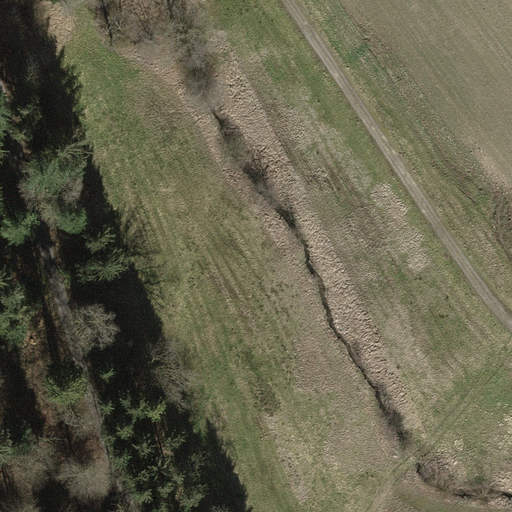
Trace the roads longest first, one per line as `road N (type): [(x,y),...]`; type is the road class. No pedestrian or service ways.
road 1 (track): [(131,511),(0,102)]
road 2 (track): [(287,0),(511,325)]
road 3 (track): [(368,511),(511,344)]
